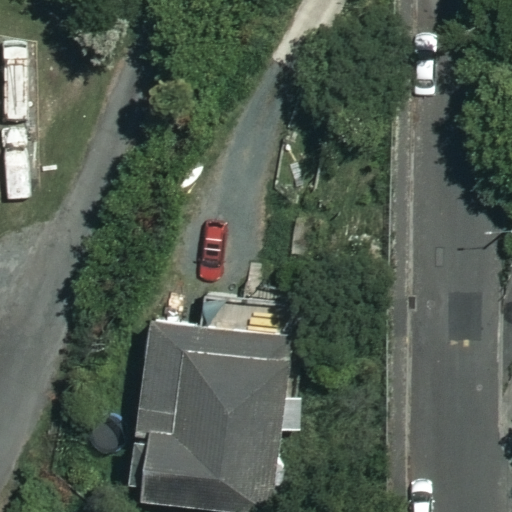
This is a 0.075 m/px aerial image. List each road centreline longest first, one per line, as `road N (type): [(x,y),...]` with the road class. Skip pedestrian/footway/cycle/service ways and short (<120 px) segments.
road 1 (residential): [(461,511),(475,0)]
road 2 (residential): [(149,0),(0,430)]
